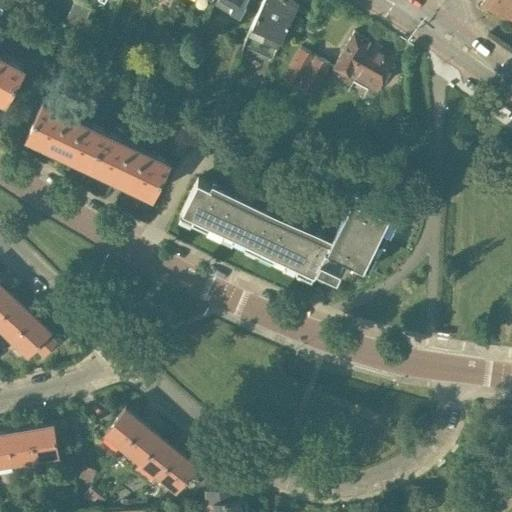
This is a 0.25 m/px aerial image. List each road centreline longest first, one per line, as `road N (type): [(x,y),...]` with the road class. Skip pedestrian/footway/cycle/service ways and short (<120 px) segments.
road 1 (tertiary): [(0,166),(233,298),(357,349),(461,369)]
road 2 (residential): [(124,357),(239,449),(315,483),(362,482),(431,443),(461,369)]
road 3 (residential): [(0,233),(124,357)]
road 4 (residential): [(0,398),(124,357)]
road 5 (secondary): [(511,83),(416,10)]
